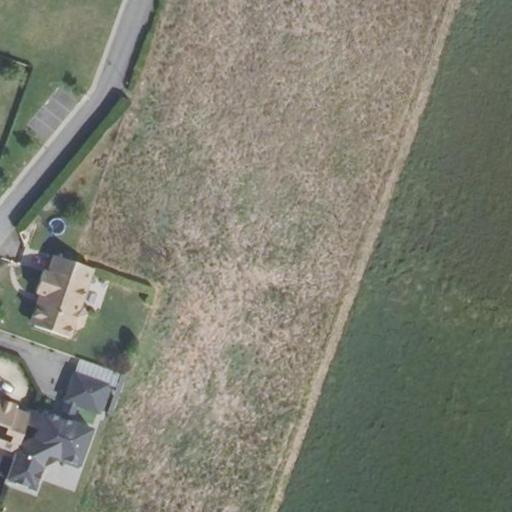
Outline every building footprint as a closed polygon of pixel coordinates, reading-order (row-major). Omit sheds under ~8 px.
[(85,308),(98,272),(73,263),(56,256),(50,274),(47,273),(39,298),(42,299),(32,328),(73,342),(76,334),(81,334),(87,330),(91,319),(90,312),(85,308)] [(115,424),(126,392),(90,378),(78,411),(81,412),(91,415),(115,424)] [(0,448),(18,455),(31,418),(17,412),(19,408),(3,403),(1,408),(0,407),(0,448)] [(85,433),(91,415),(81,412),(74,429),(85,433)] [(92,486),(108,441),(85,433),(74,429),(53,421),(52,424),(31,418),(18,455),(5,486),(37,498),(44,479),(63,473),(92,486)]
